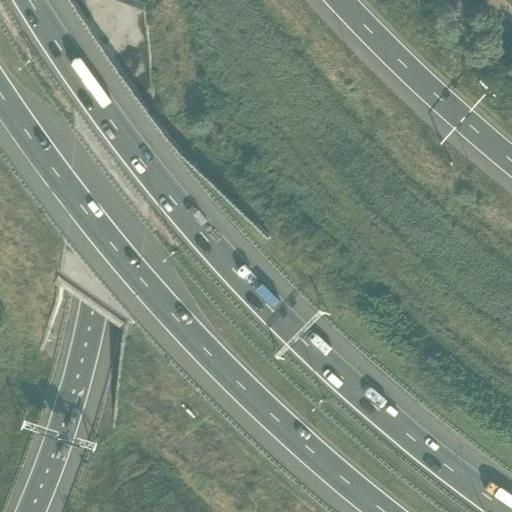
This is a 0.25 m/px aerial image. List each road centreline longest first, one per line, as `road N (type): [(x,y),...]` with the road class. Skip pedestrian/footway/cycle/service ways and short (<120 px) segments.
road 1 (motorway): [(507,511),(356,394),(242,284),(144,167),(27,0)]
road 2 (motorway): [(0,92),(70,196),(225,374),(383,511)]
road 3 (motorway): [(32,511),(91,316),(113,152),(105,0)]
road 4 (trunk): [(511,165),(335,0)]
